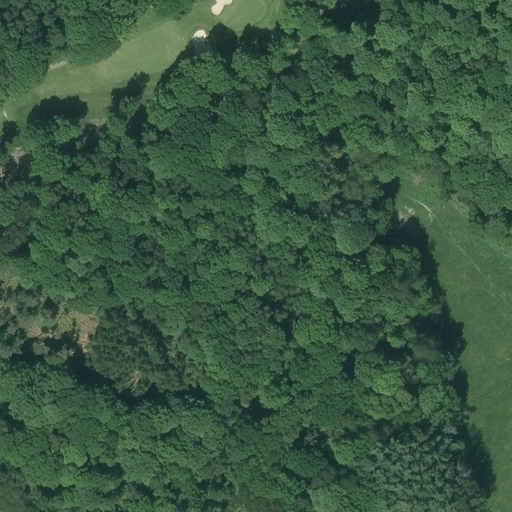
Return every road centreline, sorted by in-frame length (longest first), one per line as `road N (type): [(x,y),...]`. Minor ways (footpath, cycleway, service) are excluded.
road 1 (track): [(0,91),(188,0)]
road 2 (track): [(170,330),(0,231)]
road 3 (track): [(511,56),(395,151)]
